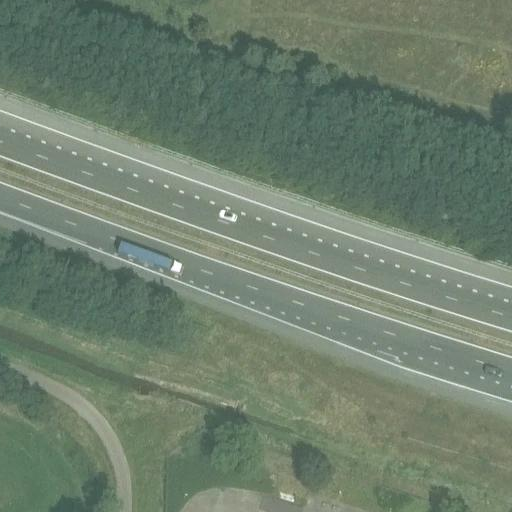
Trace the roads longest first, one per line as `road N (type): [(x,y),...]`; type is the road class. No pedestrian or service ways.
road 1 (motorway): [(511,319),(0,142)]
road 2 (motorway): [(0,198),(511,372)]
road 3 (unclassified): [(123,511),(118,462),(91,417),(0,371)]
